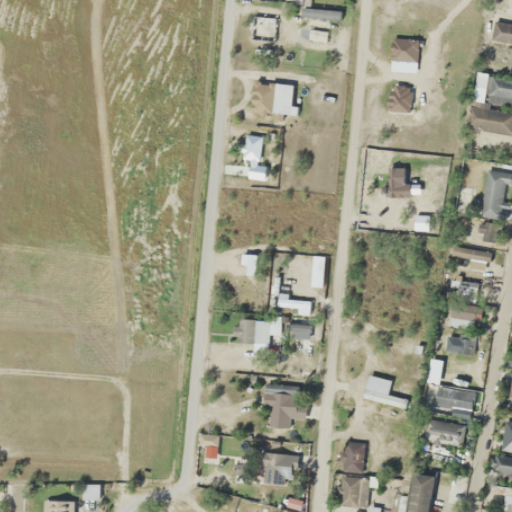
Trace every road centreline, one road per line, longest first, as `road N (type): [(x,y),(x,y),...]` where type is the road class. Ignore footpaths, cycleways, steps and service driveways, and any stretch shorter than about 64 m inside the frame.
road 1 (residential): [(126,511),(183,486),(232,0)]
road 2 (residential): [(316,511),(364,0)]
road 3 (residential): [(471,511),(511,263)]
